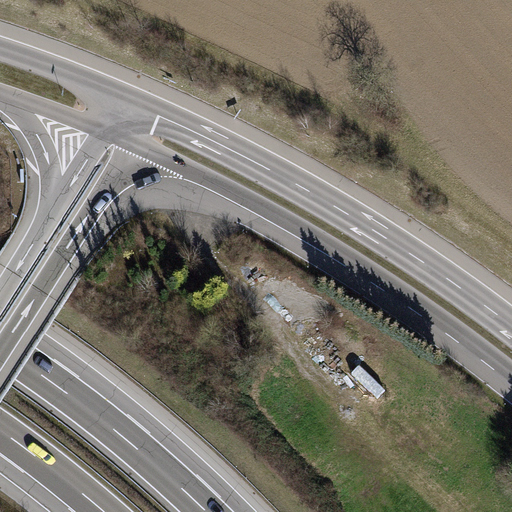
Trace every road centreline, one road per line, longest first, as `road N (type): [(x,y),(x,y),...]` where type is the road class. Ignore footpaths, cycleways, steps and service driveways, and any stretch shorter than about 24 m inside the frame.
road 1 (secondary): [(134,144),(348,266),(511,384)]
road 2 (track): [(441,511),(208,257),(155,184)]
road 3 (secondary): [(511,327),(327,201),(145,105)]
road 4 (motorway): [(208,511),(103,419),(0,345)]
road 5 (motorway): [(0,356),(134,144)]
road 6 (tertiary): [(145,105),(0,49)]
road 7 (motorway): [(0,431),(103,511)]
road 8 (motorway): [(4,95),(43,146),(53,207)]
